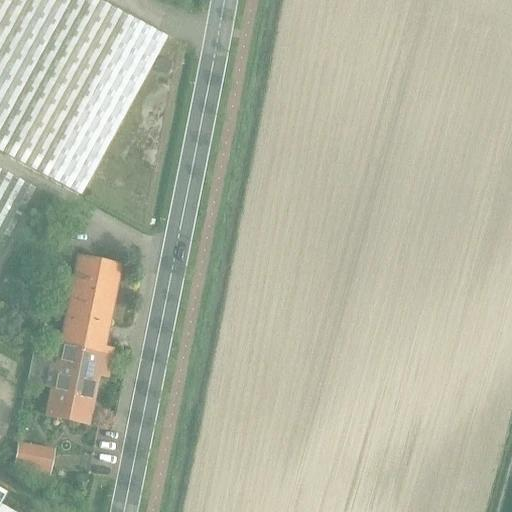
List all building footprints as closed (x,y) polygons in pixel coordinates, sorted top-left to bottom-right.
[(0,0),(0,152),(80,196),(167,38),(98,0),(0,0)] [(0,253),(35,189),(0,170),(0,253)] [(86,424),(106,325),(118,267),(78,259),(47,416),(86,424)] [(16,448),(12,467),(48,474),(51,455),(16,448)] [(0,511),(12,511),(8,510),(15,498),(0,489),(0,511)]
